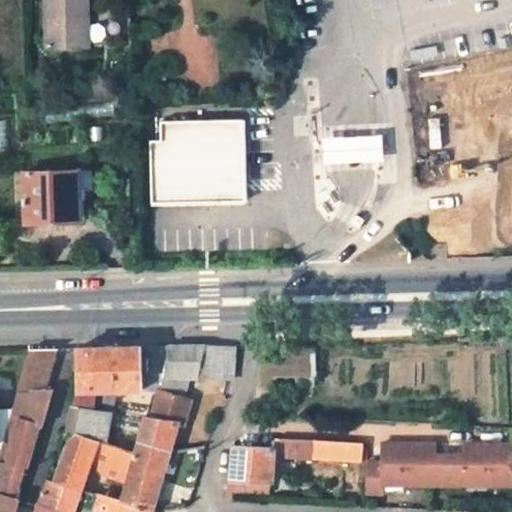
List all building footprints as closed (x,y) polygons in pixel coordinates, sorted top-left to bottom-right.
[(88,0),(46,0),(48,48),(89,46),(88,0)] [(166,73),(158,73),(159,85),(166,85),(166,73)] [(161,144),(150,144),(153,205),(247,201),(244,122),(160,125),(161,144)] [(389,132),(324,138),(326,163),(391,158),(389,132)] [(76,171),(24,173),(26,224),(79,223),(78,201),(76,171)] [(363,219),(357,215),(351,225),(357,228),(363,219)] [(109,442),(116,392),(160,392),(164,379),(170,344),(76,347),(76,393),(67,429),(109,442)] [(184,398),(190,377),(199,378),(204,346),(204,344),(170,344),(164,379),(160,392),(152,418),(144,416),(136,441),(169,450),(178,424),(184,425),(192,400),(184,398)] [(199,378),(232,380),(234,348),(204,346),(199,378)] [(16,511),(20,500),(14,498),(22,471),(25,472),(39,426),(43,426),(54,390),(46,390),(57,347),(30,348),(12,409),(0,450),(0,451),(0,511),(16,511)] [(313,377),(314,349),(277,349),(276,377),(297,377),(313,377)] [(296,388),(313,388),(313,377),(297,377),(296,388)] [(0,450),(12,409),(0,409),(0,450)] [(81,490),(93,460),(110,467),(128,473),(126,483),(121,501),(152,510),(169,450),(136,441),(133,449),(109,442),(67,429),(65,433),(72,435),(56,482),(50,480),(48,479),(38,506),(57,511),(77,511),(85,492),(81,490)] [(313,440),(275,438),(274,448),(273,470),(279,470),(280,454),(313,455),(313,452),(313,440)] [(367,461),(364,491),(383,492),(383,482),(383,476),(402,476),(402,482),(466,484),(466,478),(486,478),(486,484),(511,484),(511,444),(463,443),(463,455),(433,454),(433,443),(381,442),(381,461),(367,461)] [(273,470),(274,448),(235,446),(233,468),(232,482),(235,482),(270,483),(272,483),(273,470)] [(331,454),(313,452),(313,455),(310,482),(327,484),(331,454)] [(338,486),(342,455),(331,454),(327,484),(338,486)] [(110,467),(107,476),(126,483),(128,473),(110,467)] [(235,482),(234,494),(269,495),(270,483),(235,482)] [(151,511),(152,510),(121,501),(85,492),(77,511),(151,511)]
